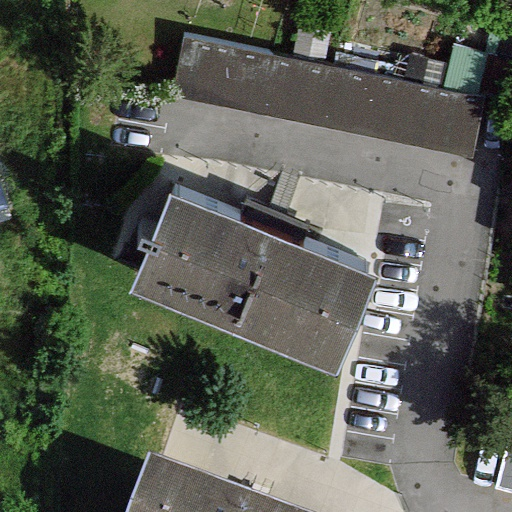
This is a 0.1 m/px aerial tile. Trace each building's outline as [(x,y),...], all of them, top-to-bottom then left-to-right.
[(175,89),(474,154),(487,97),(188,32),(175,89)] [(511,55),(511,36),(502,35),(500,53),(511,55)] [(128,229),(144,235),(128,276),(321,352),(356,264),(291,239),(295,229),(232,204),(228,215),(163,189),(149,226),(131,219),(128,229)] [(496,487),(511,491),(511,437),(509,437),(496,487)] [(241,511),(212,501),(207,511),(142,487),(132,511),(241,511)]
